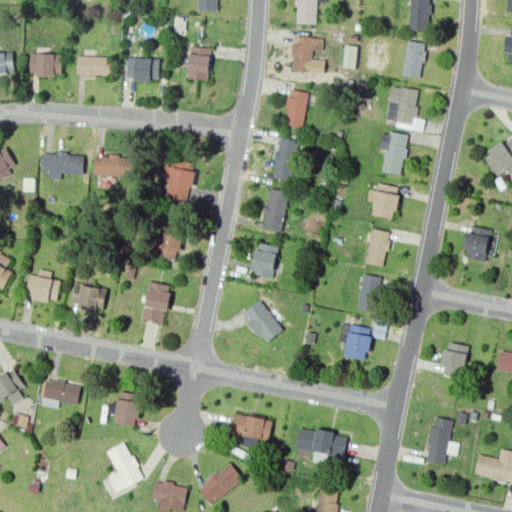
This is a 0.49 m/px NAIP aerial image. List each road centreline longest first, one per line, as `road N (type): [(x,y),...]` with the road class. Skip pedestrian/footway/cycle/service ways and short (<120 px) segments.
road 1 (residential): [(376,511),(464,84),(469,0)]
road 2 (residential): [(183,432),(251,87),(258,0)]
road 3 (residential): [(397,411),(0,327)]
road 4 (residential): [(0,110),(243,127)]
